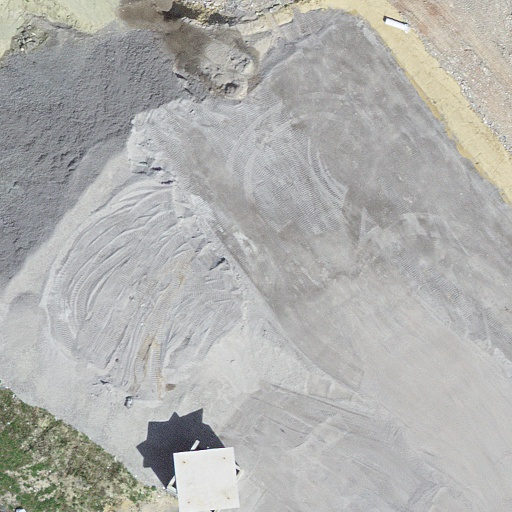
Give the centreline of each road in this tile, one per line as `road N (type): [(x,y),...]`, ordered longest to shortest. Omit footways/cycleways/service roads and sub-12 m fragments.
road 1 (secondary): [(0,193),(68,232),(371,511)]
road 2 (track): [(283,0),(350,67),(492,278)]
